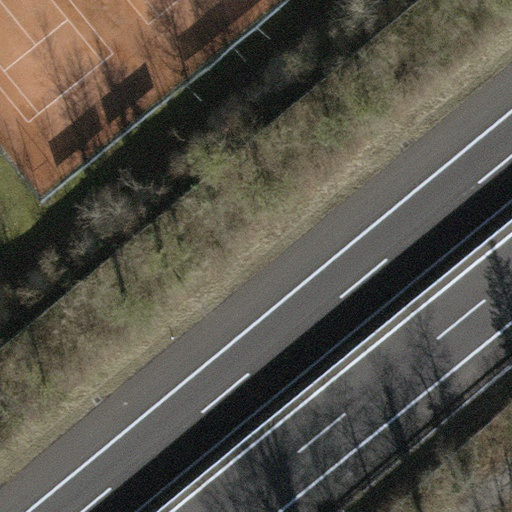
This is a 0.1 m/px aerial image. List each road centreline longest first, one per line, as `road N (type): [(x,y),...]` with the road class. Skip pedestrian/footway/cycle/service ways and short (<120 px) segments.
road 1 (motorway): [(511,156),(80,511)]
road 2 (motorway): [(231,511),(511,282)]
